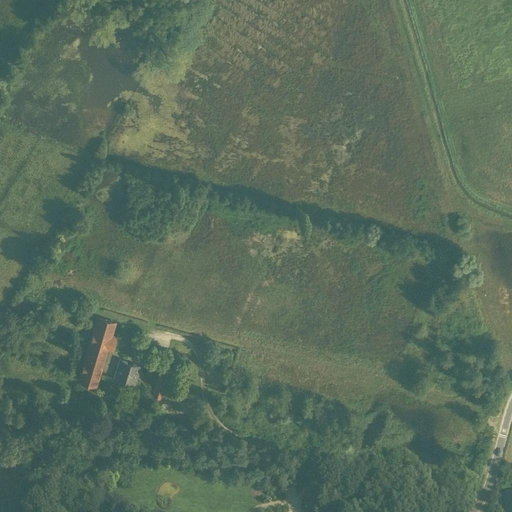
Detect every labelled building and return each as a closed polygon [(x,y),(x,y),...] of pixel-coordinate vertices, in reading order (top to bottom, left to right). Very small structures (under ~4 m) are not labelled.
[(97,317),(78,379),(95,385),(106,347),(111,348),(114,338),(109,337),(114,322),(97,317)] [(119,359),(113,379),(133,385),(139,365),(119,359)] [(157,374),(150,396),(161,399),(167,377),(157,374)] [(67,483),(44,478),(42,486),(66,491),(67,483)] [(88,493),(74,490),(72,497),(87,500),(88,493)] [(506,511),(511,511),(511,493),(503,496),(506,511)]
